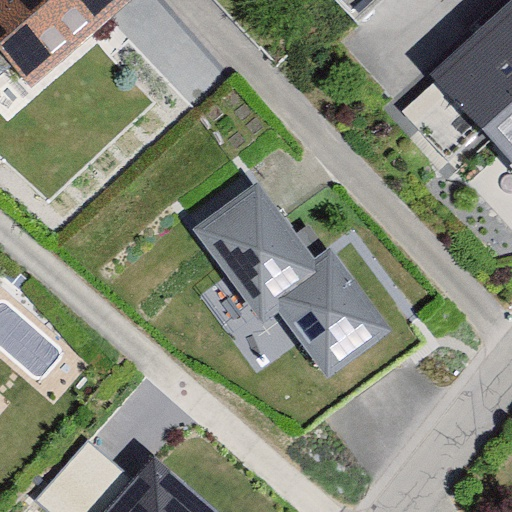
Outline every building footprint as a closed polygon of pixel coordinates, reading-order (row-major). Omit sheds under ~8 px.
[(135,12),(124,0),(0,0),(0,81),(23,108),(135,12)] [(511,13),(437,80),(511,164),(511,13)] [(228,156),(168,199),(243,303),(262,290),(311,357),(374,312),(319,237),(298,252),(228,156)] [(86,440),(34,502),(47,511),(89,511),(124,471),(86,440)] [(216,511),(156,459),(109,511),(216,511)]
